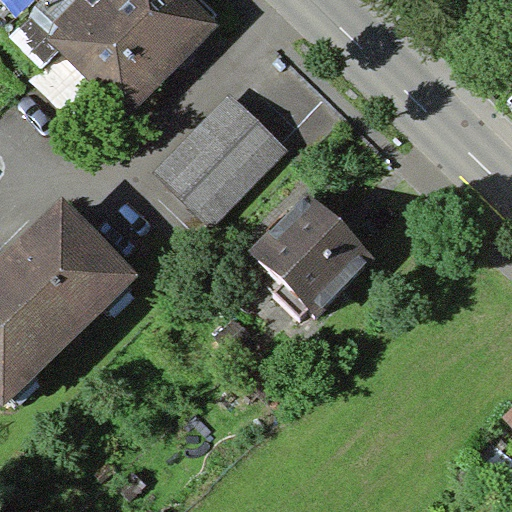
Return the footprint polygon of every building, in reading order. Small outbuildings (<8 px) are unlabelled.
[(53,23),(45,31),(128,114),(221,21),(198,0),(40,0),(35,6),(53,23)] [(230,92),(154,170),(213,227),(289,150),(230,92)] [(309,190),(251,248),(285,283),(310,307),(319,316),(377,258),(309,190)] [(63,195),(0,255),(0,402),(3,405),(140,274),(63,195)] [(300,317),(310,307),(285,283),(276,292),(300,317)] [(262,346),(233,317),(213,336),(242,366),(262,346)] [(511,425),(511,407),(503,416),(511,425)]
